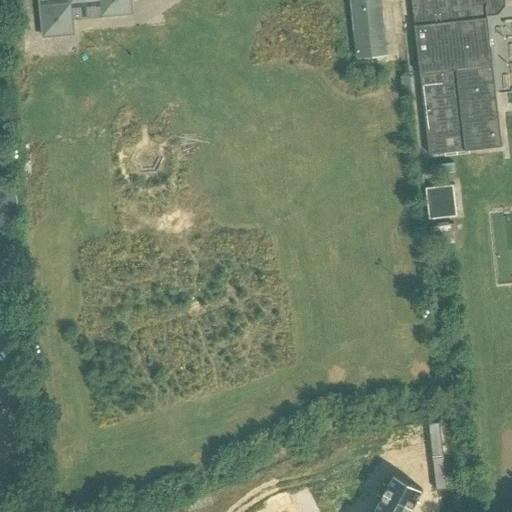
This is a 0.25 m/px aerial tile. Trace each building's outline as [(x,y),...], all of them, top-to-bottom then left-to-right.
[(38,0),(42,37),(73,35),(72,20),(132,14),(130,0),(38,0)] [(351,0),(358,59),(387,57),(381,0),(351,0)] [(411,0),(429,156),(502,147),(499,115),(489,116),(488,110),(494,109),(489,68),(493,68),(486,13),(497,12),(501,5),(500,0),(411,0)] [(411,87),(410,76),(400,76),(401,87),(411,87)] [(0,232),(1,233),(10,222),(12,219),(15,214),(17,210),(17,202),(16,198),(15,193),(10,186),(6,182),(13,174),(0,161),(0,232)] [(425,189),(428,219),(457,216),(454,186),(425,189)] [(429,432),(440,431),(439,422),(428,424),(429,432)] [(441,439),(440,431),(429,432),(430,440),(441,439)] [(442,447),(441,439),(430,440),(431,449),(442,447)] [(443,456),(442,447),(431,449),(432,457),(443,456)] [(433,465),(444,464),(443,456),(432,457),(433,465)] [(434,474),(445,472),(444,464),(433,465),(434,474)] [(384,484),(421,504),(431,484),(394,465),(384,484)] [(435,482),(446,481),(445,472),(434,474),(435,482)] [(446,481),(435,482),(436,490),(447,489),(446,481)] [(384,484),(374,503),(390,511),(416,511),(421,504),(384,484)] [(369,511),(390,511),(374,503),(369,511)]
